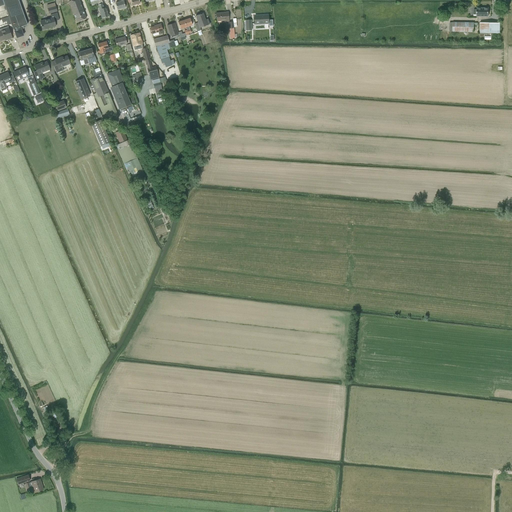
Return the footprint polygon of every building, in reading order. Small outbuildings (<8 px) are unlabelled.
[(9,19),(11,23),(13,30),(14,29),(17,38),(22,36),(23,35),(21,29),(22,29),(23,28),(23,27),(22,26),(27,25),(18,0),(2,0),(4,5),(7,14),(9,19)] [(76,22),(86,18),(78,0),(72,0),(69,1),(76,22)] [(118,0),(119,2),(115,3),(117,10),(125,8),(123,2),(125,1),(124,0),(118,0)] [(102,4),(98,5),(101,18),(108,16),(106,8),(104,8),(102,4)] [(476,8),(476,10),(473,10),(473,14),(476,14),(476,16),(488,17),(488,9),(476,8)] [(225,21),(225,22),(229,22),(228,12),(216,14),(217,22),(225,21)] [(51,18),(40,21),(43,30),(55,26),(54,21),(59,20),(57,13),(50,14),(51,18)] [(200,28),(209,25),(207,19),(205,20),(203,14),(195,16),(198,23),(194,24),(197,32),(201,31),(200,28)] [(255,24),(269,24),(269,15),(255,16),(255,24)] [(184,20),(186,27),(192,25),(190,19),(184,20)] [(186,27),(184,20),(178,22),(180,29),(186,27)] [(473,27),(477,27),(477,23),(449,23),(449,32),(473,32),(473,27)] [(160,24),(156,26),(156,27),(150,28),(152,34),(158,32),(159,34),(162,33),(162,31),(160,24)] [(167,26),(170,36),(171,36),(172,38),(178,36),(177,34),(174,24),(167,26)] [(499,34),(499,24),(479,24),(479,34),(499,34)] [(7,40),(12,38),(8,28),(3,29),(4,30),(0,31),(0,41),(7,39),(7,40)] [(133,46),(142,44),(139,33),(130,35),(133,46)] [(169,43),(168,41),(167,36),(153,40),(155,47),(156,47),(162,63),(170,61),(167,51),(166,50),(169,49),(168,43),(169,43)] [(117,47),(126,44),(124,37),(115,40),(117,47)] [(106,42),(97,44),(99,51),(98,51),(99,54),(100,54),(101,55),(106,54),(105,49),(108,48),(106,42)] [(156,67),(152,68),(146,48),(142,49),(145,61),(148,69),(147,69),(150,80),(159,78),(156,67)] [(85,51),(89,63),(96,61),(94,56),(93,56),(91,49),(85,51)] [(89,63),(85,51),(82,52),(81,50),(79,51),(79,52),(78,53),(81,60),(83,60),(85,65),(89,63)] [(63,70),(62,67),(70,64),(67,56),(62,58),(62,57),(55,60),(57,65),(54,66),(56,73),(63,70)] [(38,74),(50,70),(46,62),(42,64),(42,63),(34,66),(36,71),(33,72),(37,81),(40,80),(38,74)] [(33,96),(40,93),(33,76),(29,68),(26,69),(25,68),(13,73),(17,81),(26,77),(27,79),(30,84),(29,85),(33,96)] [(130,105),(121,83),(123,83),(119,69),(107,74),(108,78),(112,77),(113,81),(110,82),(121,108),(130,105)] [(8,73),(0,75),(0,87),(2,91),(7,89),(5,83),(9,82),(9,84),(15,81),(12,73),(8,74),(8,73)] [(93,84),(89,86),(91,91),(95,89),(97,93),(93,94),(95,98),(96,97),(104,116),(106,122),(118,117),(115,111),(101,77),(92,81),(93,84)] [(83,79),(75,82),(82,99),(90,96),(83,79)] [(159,79),(152,80),(153,84),(154,88),(161,86),(160,83),(159,79)] [(41,95),(35,98),(37,104),(43,101),(41,95)] [(63,100),(53,104),(56,112),(66,108),(63,100)] [(69,114),(67,109),(55,113),(57,117),(69,114)] [(109,143),(110,142),(100,120),(91,124),(101,146),(109,143)] [(122,130),(115,133),(119,143),(126,140),(122,130)] [(116,145),(118,150),(131,144),(129,139),(116,145)] [(124,164),(126,163),(137,158),(131,144),(118,150),(124,164)] [(137,158),(126,163),(133,180),(144,175),(137,158)] [(28,475),(24,476),(16,479),(18,485),(30,481),(28,475)] [(30,482),(25,484),(27,489),(30,488),(33,487),(35,492),(42,490),(40,483),(41,482),(40,479),(30,482)]
